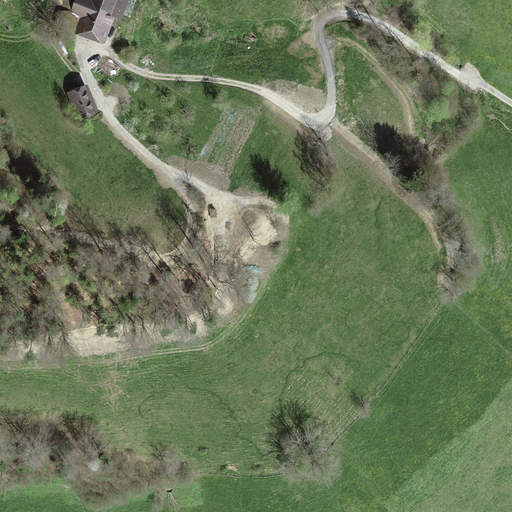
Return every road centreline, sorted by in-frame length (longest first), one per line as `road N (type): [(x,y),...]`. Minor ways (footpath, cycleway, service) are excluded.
road 1 (track): [(459,75),(357,13),(320,16),(332,83),(322,118),(224,80),(136,71),(112,52),(87,46),(84,70),(102,107),(160,163),(226,199),(241,221),(236,273),(214,309)]
road 2 (track): [(0,347),(106,336),(214,309)]
